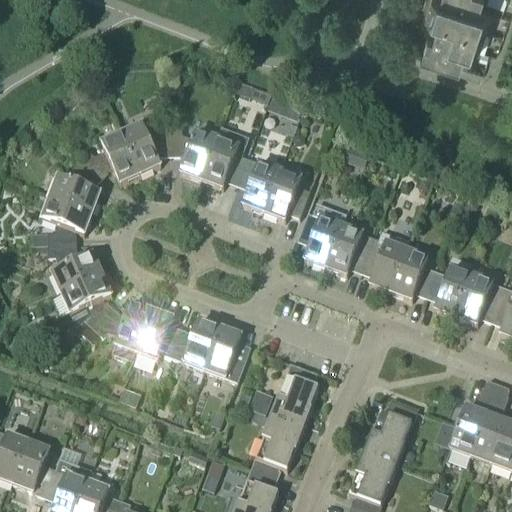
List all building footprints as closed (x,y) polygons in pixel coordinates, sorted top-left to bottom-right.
[(424,0),(416,25),(434,31),(432,36),(426,35),(420,55),(458,67),(464,49),(476,53),(489,14),(477,10),(480,0),(424,0)] [(274,102),(268,116),(282,122),(288,107),(274,102)] [(168,163),(168,136),(157,137),(152,126),(120,141),(138,182),(158,173),(155,165),(159,163),(168,163)] [(201,189),(217,146),(194,138),(191,147),(180,142),(180,135),(168,136),(168,163),(179,163),(184,165),(178,180),(201,189)] [(221,135),(217,146),(201,189),(221,196),(224,188),(236,193),(246,166),(242,164),(249,146),(221,135)] [(138,182),(120,141),(98,151),(102,160),(92,164),(87,159),(79,168),(99,187),(105,180),(111,178),(117,192),(138,182)] [(336,149),(331,164),(340,167),(346,153),(336,149)] [(263,221),(279,178),(246,166),(236,193),(247,197),(241,213),(263,221)] [(90,197),(99,187),(79,168),(70,177),(75,182),(72,190),(57,184),(49,205),(90,221),(98,200),(90,197)] [(300,186),(279,178),(263,221),(284,229),(286,221),(298,226),(308,198),(297,194),(300,186)] [(82,242),(90,221),(49,205),(41,226),(56,233),(53,241),(46,241),(46,255),(73,255),(73,243),(75,239),(82,242)] [(341,232),(342,233),(347,221),(317,210),(313,221),(308,220),(298,247),(310,251),(304,266),(325,274),(341,232)] [(362,271),(373,244),(342,233),(341,232),(325,274),(347,282),(353,267),(362,271)] [(389,298),(405,256),(408,248),(407,245),(384,236),(381,238),(378,246),(373,244),(362,271),(375,276),(369,291),(389,298)] [(73,263),(73,255),(46,255),(47,267),(54,267),(58,278),(50,281),(59,302),(100,283),(91,263),(76,269),(73,263)] [(428,296),(435,277),(425,273),(428,265),(405,256),(389,298),(412,307),(418,292),(428,296)] [(455,323),(471,281),(450,273),(447,282),(435,277),(428,296),(440,300),(434,315),(455,323)] [(493,320),(503,293),(471,281),(455,323),(477,332),(483,317),(493,320)] [(100,283),(59,302),(68,323),(84,315),(88,324),(83,329),(92,338),(110,318),(104,312),(102,307),(109,304),(100,283)] [(511,344),(511,296),(503,293),(493,320),(505,325),(500,340),(511,344)] [(99,344),(102,346),(106,340),(117,344),(111,361),(132,369),(135,361),(151,319),(128,311),(124,326),(118,324),(110,318),(92,338),(99,344)] [(171,365),(181,340),(169,335),(172,327),(151,319),(135,361),(156,369),(159,361),(171,365)] [(204,378),(219,337),(197,329),(192,344),(181,340),(171,365),(204,378)] [(240,345),(219,337),(204,378),(236,390),(249,357),(237,352),(240,345)] [(276,403),(269,424),(302,437),(308,422),(306,421),(316,394),(309,392),(313,382),(316,383),(316,381),(289,371),(284,383),(285,383),(278,404),(276,403)] [(469,463),(497,391),(485,387),(477,409),(478,414),(477,418),(464,414),(448,455),(469,463)] [(490,471),(506,429),(494,425),(496,420),(501,417),(509,395),(497,391),(469,463),(490,471)] [(250,412),(263,417),(270,397),(257,393),(250,412)] [(369,444),(363,459),(396,472),(404,451),(403,450),(411,430),(416,419),(389,408),(388,410),(390,411),(386,421),(380,419),(370,445),(369,444)] [(251,426),(266,432),(269,424),(254,418),(251,426)] [(297,452),(302,437),(269,424),(266,432),(261,446),(262,446),(255,465),(253,465),(249,477),(274,486),(278,475),(285,477),(295,451),(297,452)] [(510,478),(511,471),(511,431),(506,429),(490,471),(510,478)] [(0,487),(11,492),(27,451),(0,440),(0,487)] [(44,504),(54,477),(42,473),(48,459),(27,451),(11,492),(44,504)] [(388,493),(396,472),(363,459),(357,474),(358,475),(348,502),(355,505),(351,511),(379,511),(387,493),(388,493)] [(78,511),(87,490),(54,477),(44,504),(55,509),(53,511),(78,511)] [(270,497),(274,486),(249,477),(245,488),(246,489),(238,509),(237,509),(235,511),(272,511),(277,500),(270,497)] [(102,511),(108,498),(87,490),(78,511),(102,511)]
